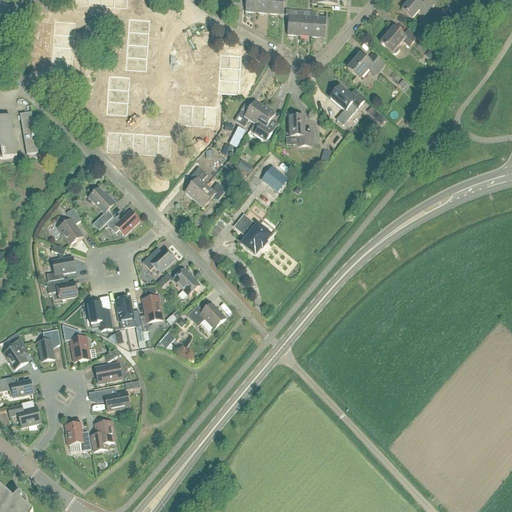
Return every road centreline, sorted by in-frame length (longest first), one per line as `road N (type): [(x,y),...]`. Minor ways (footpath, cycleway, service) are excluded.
road 1 (residential): [(163,224),(0,60)]
road 2 (residential): [(194,12),(283,62),(307,67),(322,61),(376,0)]
road 3 (unclassified): [(431,511),(278,351)]
road 4 (secondary): [(511,171),(445,194),(380,242)]
road 5 (secondary): [(278,351),(380,242)]
road 6 (secondary): [(185,464),(278,351)]
road 7 (secondary): [(380,242),(511,184)]
road 8 (residential): [(248,317),(163,224)]
